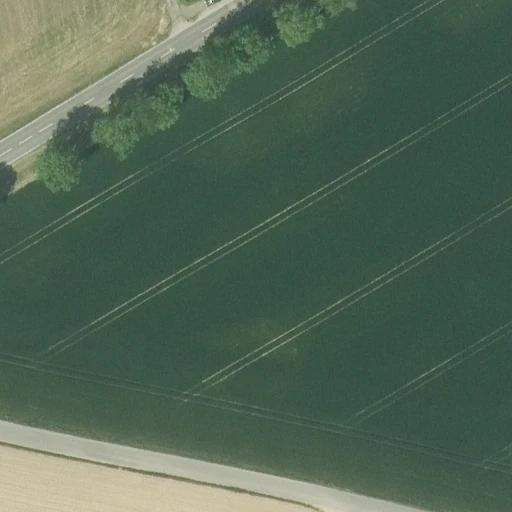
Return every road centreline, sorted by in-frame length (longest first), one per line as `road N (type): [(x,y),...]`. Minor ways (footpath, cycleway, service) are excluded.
road 1 (residential): [(381,511),(0,432)]
road 2 (tertiary): [(0,155),(254,0)]
